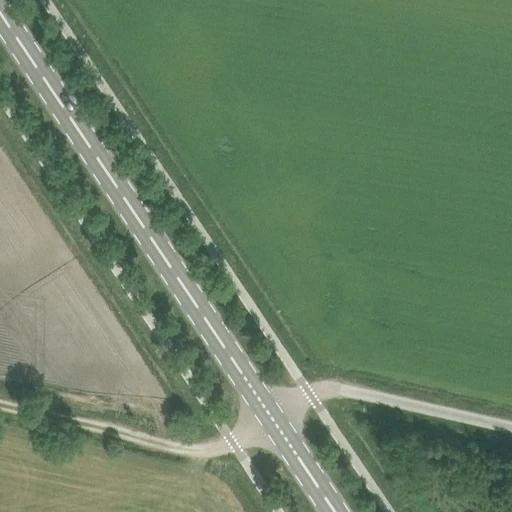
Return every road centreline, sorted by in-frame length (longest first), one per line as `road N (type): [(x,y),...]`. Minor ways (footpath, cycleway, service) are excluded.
road 1 (secondary): [(271,416),(0,12)]
road 2 (unclassified): [(511,426),(340,388),(308,392),(271,416)]
